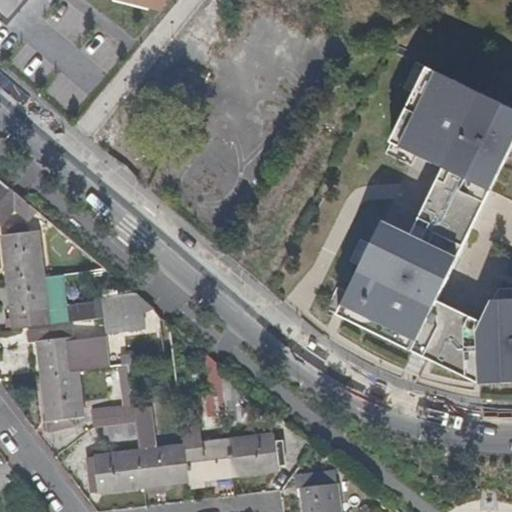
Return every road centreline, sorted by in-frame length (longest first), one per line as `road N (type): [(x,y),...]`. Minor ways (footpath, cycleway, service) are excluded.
road 1 (residential): [(0,113),(329,387),(390,418),(511,443)]
road 2 (unknown): [(264,338),(345,221),(370,200),(438,197),(501,223)]
road 3 (residential): [(71,511),(0,413)]
